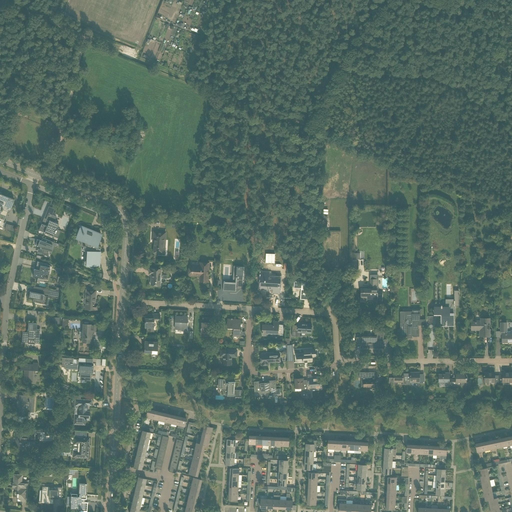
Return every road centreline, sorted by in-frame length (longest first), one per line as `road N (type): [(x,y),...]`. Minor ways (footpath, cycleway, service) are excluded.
road 1 (track): [(511,210),(212,87)]
road 2 (unclassified): [(50,181),(84,38),(48,18),(57,0)]
road 3 (track): [(337,68),(451,85),(511,132)]
road 4 (residential): [(511,358),(340,358)]
road 5 (tertiary): [(122,300),(125,219),(110,204),(50,181)]
road 6 (tertiary): [(112,465),(122,300)]
road 7 (residential): [(340,358),(321,369),(252,373),(252,308)]
road 8 (track): [(309,127),(347,51),(392,0)]
road 9 (residential): [(252,308),(122,300)]
road 10 (residential): [(340,358),(325,313),(252,308)]
